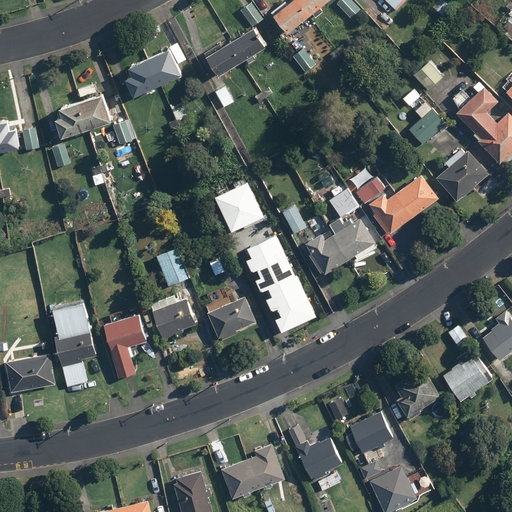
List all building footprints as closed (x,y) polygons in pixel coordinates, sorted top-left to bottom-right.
[(289,0),(274,13),(288,31),(326,0),(289,0)] [(353,0),(336,0),(353,18),(362,9),(353,0)] [(387,0),(398,9),(406,0),(387,0)] [(454,8),(446,0),(438,0),(433,5),(446,17),(454,8)] [(265,19),(253,3),(244,9),(256,25),(265,19)] [(208,53),(220,74),(267,47),(255,26),(208,53)] [(124,66),(137,95),(184,74),(172,46),(124,66)] [(431,60),(415,73),(429,89),(444,76),(431,60)] [(228,82),(214,88),(224,107),(237,101),(228,82)] [(499,99),(485,84),(455,113),(500,162),(507,155),(508,156),(511,152),(511,113),(510,111),(498,122),(487,110),(499,99)] [(56,109),(65,135),(113,119),(105,93),(56,109)] [(411,125),(425,141),(447,123),(433,106),(411,125)] [(125,118),(113,123),(122,143),(134,138),(125,118)] [(9,119),(0,120),(0,149),(22,146),(19,125),(11,126),(9,119)] [(38,125),(24,127),(27,149),(41,147),(38,125)] [(66,141),(53,145),(60,167),(72,163),(66,141)] [(438,175),(458,200),(491,173),(471,149),(438,175)] [(374,174),(365,163),(349,176),(357,187),(374,174)] [(246,174),(207,194),(225,227),(265,212),(246,174)] [(374,209),(391,232),(440,197),(423,174),(374,209)] [(359,189),(367,201),(386,188),(377,176),(359,189)] [(348,187),(330,199),(341,215),(359,203),(348,187)] [(295,232),(308,226),(296,204),(284,211),(295,232)] [(310,249),(324,273),(378,242),(364,218),(310,249)] [(313,310),(268,224),(236,240),(241,249),(234,253),(241,265),(247,262),(252,272),(246,273),(249,288),(255,284),(259,292),(254,295),(260,307),(267,303),(271,311),(261,316),(270,333),(313,310)] [(157,254),(170,284),(192,275),(180,245),(157,254)] [(231,252),(210,260),(216,277),(238,269),(231,252)] [(188,295),(154,307),(163,336),(198,324),(188,295)] [(247,295),(210,310),(222,338),(259,323),(247,295)] [(98,355),(86,302),(50,309),(62,363),(65,362),(70,384),(89,380),(84,358),(98,355)] [(481,330),(502,359),(511,351),(511,311),(510,309),(481,330)] [(139,313),(105,323),(122,377),(138,372),(130,346),(147,341),(139,313)] [(470,338),(459,322),(448,331),(459,346),(470,338)] [(51,352),(5,360),(11,391),(56,383),(51,352)] [(446,370),(462,397),(493,379),(477,352),(446,370)] [(393,382),(415,413),(441,395),(420,364),(393,382)] [(341,393),(326,399),(335,420),(350,413),(341,393)] [(354,423),(366,449),(395,435),(382,409),(354,423)] [(302,445),(313,473),(341,462),(330,434),(302,445)] [(229,466),(239,496),(286,480),(276,450),(229,466)] [(379,459),(360,468),(364,478),(384,470),(379,459)] [(369,477),(385,511),(387,511),(420,497),(404,461),(369,477)] [(217,511),(204,471),(173,480),(183,511),(217,511)] [(306,479),(285,487),(293,507),(313,500),(306,479)] [(102,511),(156,511),(154,500),(102,511)]
